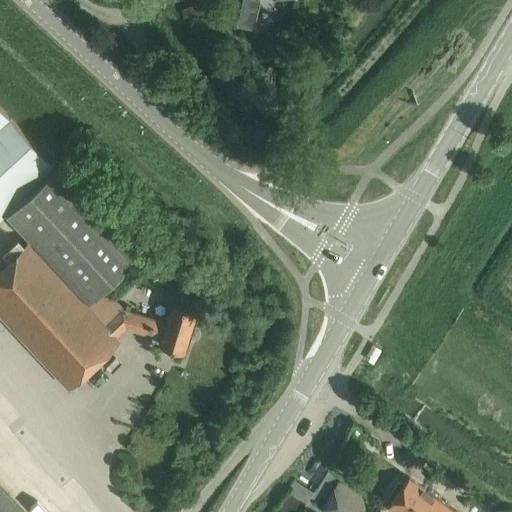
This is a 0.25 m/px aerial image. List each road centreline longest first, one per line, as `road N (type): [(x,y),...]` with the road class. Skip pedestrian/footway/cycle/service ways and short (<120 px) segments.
road 1 (secondary): [(377,266),(218,168),(32,0)]
road 2 (tertiary): [(233,511),(377,266)]
road 3 (secondary): [(377,266),(511,40)]
